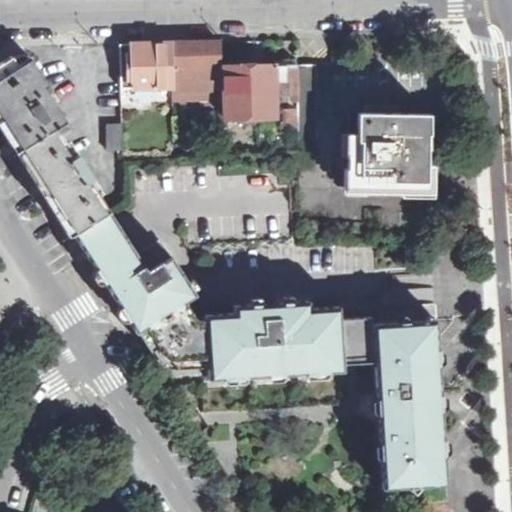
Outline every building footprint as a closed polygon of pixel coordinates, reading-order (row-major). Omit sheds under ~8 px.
[(171,57),(172,90),(172,96),(172,100),(223,99),(222,86),(221,42),(217,42),(212,42),(188,43),(176,43),(171,43),(171,57)] [(134,88),(120,89),(122,115),(132,114),(132,107),(131,91),(158,90),(172,90),(171,57),(171,43),(167,43),(156,43),(132,44),(132,58),(134,88)] [(120,44),(119,44),(120,89),(134,88),(132,58),(132,44),(128,44),(124,44),(120,44)] [(0,120),(2,124),(8,132),(42,186),(73,234),(109,211),(118,205),(44,87),(47,85),(28,55),(16,63),(11,56),(7,59),(0,63),(0,120)] [(296,65),(296,61),(271,61),(271,65),(249,66),(249,61),(229,61),(229,66),(224,66),(225,120),(260,118),(260,128),(281,127),(286,110),(297,110),(296,65)] [(296,65),(297,110),(297,127),(297,141),(318,140),(316,89),(315,64),(297,65),(296,65)] [(131,91),(132,107),(158,106),(158,90),(131,91)] [(286,110),(281,127),(297,127),(297,110),(286,110)] [(348,133),(347,169),(347,188),(366,188),(366,192),(402,192),(402,187),(427,187),(427,164),(422,164),(422,134),(419,134),(419,114),(419,113),(363,112),(363,133),(348,133)] [(122,150),(122,125),(107,125),(107,150),(122,150)] [(73,235),(103,282),(105,281),(140,259),(109,211),(73,234),(73,235)] [(160,246),(140,259),(105,281),(103,282),(104,283),(109,279),(112,283),(117,291),(111,295),(136,333),(136,334),(153,359),(154,361),(161,372),(162,374),(169,385),(170,386),(171,389),(203,387),(209,381),(209,373),(223,373),(246,372),(304,369),(329,367),(344,366),(344,363),(343,318),(343,307),(311,308),(310,301),(233,306),(233,314),(204,315),(204,320),(197,321),(186,305),(196,297),(160,246)] [(104,283),(111,295),(117,291),(112,283),(109,279),(104,283)] [(374,316),(343,318),(344,363),(376,361),(374,323),(374,316)] [(430,319),(374,323),(376,361),(379,399),(388,399),(390,428),(381,429),(382,444),(388,443),(390,488),(421,486),(441,485),(436,409),(435,409),(429,410),(428,396),(434,395),(435,395),(430,319)] [(436,319),(430,319),(435,395),(434,395),(428,396),(429,410),(435,409),(436,409),(441,485),(446,485),(442,411),(441,401),(441,392),(436,319)] [(344,372),(344,366),(329,367),(330,375),(344,372)] [(329,367),(304,369),(303,375),(309,381),(325,380),(330,375),(329,367)] [(223,373),(221,379),(228,385),(243,384),(246,379),(246,372),(223,373)] [(388,399),(379,399),(381,429),(390,428),(388,399)] [(388,443),(382,444),(385,489),(390,488),(388,443)]
